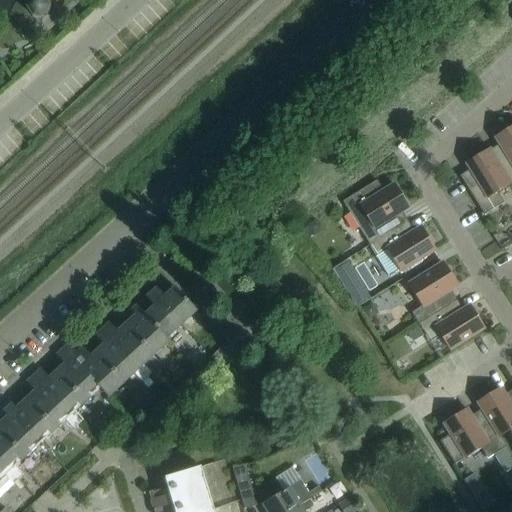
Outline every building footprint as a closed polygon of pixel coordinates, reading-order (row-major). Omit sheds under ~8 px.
[(28,0),(26,6),(33,16),(39,18),(48,12),(49,6),(45,0),(28,0)] [(511,127),(495,138),(502,149),(492,155),(510,184),(509,184),(511,189),(511,127)] [(510,184),(492,155),(488,150),(466,164),(473,175),(464,181),(461,176),(459,177),(484,215),(503,203),(496,192),(509,184),(510,184)] [(369,246),(403,225),(397,214),(408,208),(394,185),(383,192),(376,181),(342,202),(369,246)] [(403,225),(369,246),(389,278),(434,250),(420,228),(409,235),(403,225)] [(346,260),(333,269),(343,285),(357,276),(346,260)] [(418,324),(452,303),(446,293),(456,286),(442,264),(408,285),(422,306),(411,313),(418,324)] [(147,313),(168,336),(196,311),(174,287),(164,297),(156,288),(145,298),(154,306),(147,313)] [(366,291),(352,300),(357,308),(367,302),(371,299),(366,291)] [(458,313),(452,303),(418,324),(429,343),(440,336),(449,350),(483,329),(469,307),(458,313)] [(168,336),(147,313),(144,315),(136,306),(131,311),(135,316),(117,332),(109,323),(107,325),(144,364),(143,365),(150,373),(160,364),(153,356),(169,341),(166,338),(168,336)] [(151,374),(150,373),(143,365),(144,364),(107,325),(94,336),(103,345),(90,356),(82,348),(80,349),(117,389),(133,374),(141,383),(151,374)] [(117,389),(80,349),(72,357),(64,348),(56,356),(64,365),(53,374),(82,405),(99,389),(107,398),(117,389)] [(82,405),(53,374),(48,379),(40,370),(26,383),(34,392),(26,399),(55,430),(65,421),(73,429),(83,420),(74,412),(82,405)] [(511,396),(506,400),(500,389),(477,403),(484,414),(498,437),(499,436),(504,442),(500,436),(511,428),(511,396)] [(0,425),(28,455),(55,430),(26,399),(16,409),(12,405),(3,412),(7,417),(0,422),(0,425)] [(498,437),(484,414),(472,421),(466,410),(443,424),(450,435),(439,442),(454,465),(480,449),(487,459),(494,455),(505,473),(511,468),(511,456),(504,442),(499,436),(498,437)] [(14,467),(28,455),(0,425),(0,478),(1,480),(5,476),(13,485),(22,476),(14,467)] [(288,468),(297,483),(313,473),(304,459),(288,468)] [(204,511),(213,509),(200,467),(164,478),(167,487),(148,493),(153,511),(204,511)] [(256,506),(245,467),(231,467),(244,510),(256,506)] [(265,511),(288,511),(308,500),(310,499),(299,482),(261,505),(265,511)] [(493,503),(489,496),(479,503),(483,509),(493,503)] [(355,511),(357,511),(349,498),(336,506),(340,511),(355,511)] [(304,511),(313,507),(308,500),(288,511),(304,511)]
